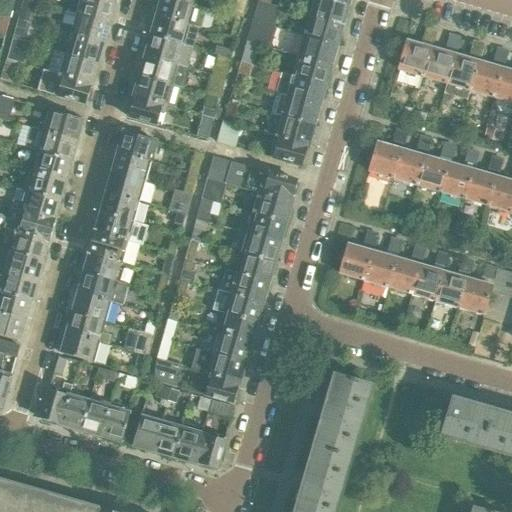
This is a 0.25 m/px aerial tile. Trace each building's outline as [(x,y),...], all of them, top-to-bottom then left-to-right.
[(3,0),(0,11),(0,15),(10,18),(15,0),(3,0)] [(99,0),(78,0),(75,15),(110,24),(109,23),(111,21),(113,13),(112,11),(114,4),(99,0)] [(158,9),(156,16),(159,17),(188,25),(198,28),(201,29),(206,9),(194,5),(175,0),(158,0),(157,7),(158,9)] [(235,0),(231,16),(235,17),(241,19),(246,0),(235,0)] [(326,0),(314,0),(310,17),(342,27),(344,19),(347,18),(349,10),(347,7),(350,6),(326,0)] [(23,1),(17,19),(28,22),(33,4),(23,1)] [(258,2),(252,22),(272,27),(278,7),(269,5),(258,2)] [(64,24),(62,32),(69,34),(103,44),(105,37),(107,36),(109,28),(108,26),(110,24),(75,15),(65,12),(62,24),(64,24)] [(10,18),(0,15),(0,36),(5,38),(10,18)] [(151,35),(149,36),(192,48),(193,48),(198,28),(188,25),(159,17),(156,16),(154,23),(152,24),(149,32),(151,35)] [(235,17),(229,37),(236,38),(236,36),(241,19),(235,17)] [(310,17),(304,37),(338,47),(337,45),(339,44),(342,36),(340,33),(342,27),(310,17)] [(17,19),(12,39),(24,43),(27,32),(25,31),(28,22),(17,19)] [(252,22),(246,42),(258,45),(269,48),(276,28),(272,27),(252,22)] [(436,32),(426,29),(422,40),(432,43),(436,32)] [(67,42),(63,54),(98,64),(97,63),(100,61),(102,53),(101,51),(103,44),(69,34),(62,32),(61,32),(59,40),(67,42)] [(460,38),(449,35),(446,47),(456,50),(460,38)] [(147,49),(145,56),(186,68),(192,48),(149,36),(150,38),(148,39),(145,47),(147,49)] [(304,37),(298,57),(330,66),(333,59),(335,58),(337,50),(336,48),(338,47),(304,37)] [(26,43),(24,43),(12,39),(6,60),(21,64),(26,43)] [(419,77),(421,78),(430,48),(406,41),(398,70),(419,76),(419,77)] [(241,61),(240,62),(252,66),(258,45),(246,42),(243,51),(241,61)] [(483,45),(473,42),(470,54),(480,57),(483,45)] [(214,55),(218,56),(230,59),(232,51),(216,46),(214,55)] [(430,48),(422,78),(423,78),(423,77),(443,83),(443,84),(446,84),(454,55),(455,55),(456,50),(446,47),(445,52),(430,48)] [(507,52),(497,49),(494,61),(504,64),(507,52)] [(63,54),(58,75),(91,84),(93,77),(96,76),(98,68),(97,66),(98,64),(63,54)] [(446,84),(443,93),(467,100),(469,91),(478,62),(455,55),(454,55),(446,84)] [(186,68),(145,56),(143,63),(140,64),(138,72),(139,75),(138,76),(180,88),(186,68)] [(217,56),(212,76),(224,79),(230,59),(217,56)] [(298,57),(293,77),(326,87),(325,85),(328,84),(330,76),(328,73),(330,66),(298,57)] [(240,62),(235,81),(243,84),(247,85),(252,66),(240,62)] [(490,98),(493,98),(502,69),(478,62),(469,91),(470,92),(470,91),(490,97),(490,98)] [(511,71),(502,69),(493,98),(494,99),(494,98),(511,103),(511,71)] [(0,80),(0,81),(11,84),(14,73),(3,70),(0,80)] [(43,70),(37,91),(53,95),(86,105),(86,103),(88,102),(91,93),(89,91),(91,84),(58,75),(43,70)] [(282,74),(276,94),(319,107),(321,100),(324,98),(326,90),(324,88),(326,87),(293,77),(282,74)] [(135,89),(133,96),(159,104),(166,106),(165,106),(174,108),(180,88),(159,82),(138,76),(139,78),(136,79),(134,87),(135,89)] [(212,76),(206,96),(219,99),(224,79),(212,76)] [(234,82),(231,93),(239,95),(243,84),(235,81),(234,82)] [(276,94),(270,114),(315,127),(314,125),(316,124),(319,116),(317,114),(319,107),(276,94)] [(166,106),(133,96),(131,104),(129,105),(127,112),(128,115),(127,117),(160,126),(166,106)] [(206,96),(201,116),(213,120),(219,99),(206,96)] [(0,97),(0,107),(11,111),(14,101),(0,97)] [(229,102),(223,122),(231,125),(234,116),(237,104),(229,102)] [(33,107),(27,127),(42,131),(75,141),(77,134),(79,133),(82,124),(81,122),(81,121),(81,120),(33,107)] [(403,115),(410,117),(412,110),(405,107),(403,115)] [(424,122),(427,115),(415,111),(413,119),(424,122)] [(267,135),(275,137),(307,147),(310,139),(312,138),(314,130),(313,128),(315,127),(270,114),(270,116),(273,117),(270,127),(269,127),(267,135)] [(195,136),(195,137),(208,141),(208,140),(213,120),(201,116),(195,136)] [(231,125),(223,122),(222,122),(217,143),(235,148),(241,127),(231,125)] [(486,128),(484,137),(492,139),(495,130),(486,128)] [(406,133),(396,130),(393,142),(403,145),(406,133)] [(42,131),(37,152),(71,161),(70,159),(72,158),(75,150),(73,148),(75,141),(42,131)] [(119,146),(117,153),(150,162),(156,142),(123,132),(122,134),(120,135),(118,144),(119,146)] [(307,147),(275,137),(269,158),(301,167),(302,165),(305,164),(307,156),(305,154),(307,147)] [(430,140),(420,137),(417,149),(427,151),(430,140)] [(389,178),(392,179),(401,150),(377,143),(368,172),(389,178)] [(454,147),(443,144),(440,155),(450,158),(454,147)] [(413,185),(416,186),(425,157),(401,150),(392,179),(393,180),(393,179),(413,184),(413,185)] [(478,154),(468,151),(464,162),(474,165),(478,154)] [(37,152),(31,172),(64,181),(66,174),(68,173),(70,165),(69,163),(71,161),(37,152)] [(188,173),(197,176),(201,164),(203,155),(194,152),(194,153),(188,173)] [(112,172),(110,173),(144,183),(150,162),(117,153),(115,160),(113,161),(111,169),(112,172)] [(437,192),(439,193),(448,164),(425,157),(416,186),(417,185),(437,191),(437,192)] [(485,206),(487,207),(496,178),(498,172),(502,160),(491,157),(486,175),(472,171),(464,200),(465,199),(485,205),(485,206)] [(225,185),(259,194),(291,203),(293,196),(296,195),(298,187),(296,185),(297,182),(250,169),(250,168),(240,165),(213,158),(207,179),(225,185)] [(461,199),(464,200),(472,171),(448,164),(439,193),(440,193),(441,192),(461,198),(461,199)] [(31,172),(25,192),(60,202),(59,200),(61,198),(63,190),(62,188),(64,181),(31,172)] [(108,186),(106,193),(139,203),(144,183),(110,173),(111,174),(109,176),(107,184),(108,186)] [(188,173),(182,193),(191,196),(197,176),(188,173)] [(511,182),(496,178),(487,207),(488,207),(489,206),(509,212),(508,213),(511,214),(511,182)] [(207,179),(201,199),(213,203),(220,205),(225,185),(207,179)] [(14,211),(20,212),(54,222),(54,221),(53,221),(55,214),(57,213),(59,205),(58,203),(60,202),(25,192),(16,189),(10,208),(14,210),(14,211)] [(168,212),(176,214),(184,216),(186,216),(188,208),(191,196),(182,193),(174,191),(168,212)] [(101,212),(99,213),(133,222),(139,203),(106,193),(104,200),(102,201),(99,209),(101,212)] [(259,194),(253,214),(287,224),(286,222),(288,220),(291,213),(289,210),(291,203),(259,194)] [(195,220),(203,222),(207,223),(213,203),(201,199),(195,220)] [(13,232),(49,242),(49,241),(51,233),(53,225),(54,222),(20,212),(14,211),(14,210),(10,208),(7,220),(6,220),(4,229),(13,232)] [(93,232),(93,233),(127,242),(133,222),(99,213),(100,214),(98,215),(95,224),(97,226),(95,232),(93,232)] [(184,216),(176,214),(174,224),(182,227),(184,216)] [(253,214),(247,234),(279,244),(282,236),(284,235),(287,227),(285,225),(287,224),(253,214)] [(190,239),(198,241),(202,242),(205,232),(201,231),(203,222),(195,220),(190,239)] [(13,232),(8,251),(43,261),(42,259),(44,258),(46,250),(45,248),(47,242),(49,242),(13,232)] [(367,232),(364,244),(374,247),(377,235),(367,232)] [(93,233),(87,252),(121,262),(133,265),(139,246),(127,242),(93,233)] [(247,234),(241,253),(276,263),(275,261),(277,260),(279,253),(278,250),(279,244),(247,234)] [(190,239),(184,259),(193,261),(198,241),(190,239)] [(401,242),(391,239),(388,251),(398,254),(401,242)] [(169,241),(166,254),(173,256),(174,256),(177,244),(169,241)] [(363,280),(364,280),(372,252),(347,245),(339,273),(360,279),(359,280),(363,281),(363,280)] [(415,246),(411,258),(422,261),(425,249),(415,246)] [(0,261),(0,270),(36,281),(38,274),(40,273),(42,265),(41,262),(43,261),(8,251),(4,262),(0,261)] [(84,272),(82,273),(116,282),(121,262),(87,252),(87,253),(89,254),(87,260),(85,262),(82,269),(84,272)] [(388,287),(396,259),(372,252),(364,280),(384,286),(383,287),(387,288),(388,287)] [(241,253),(235,273),(268,283),(271,275),(273,274),(275,266),(274,264),(276,263),(241,253)] [(438,253),(435,265),(445,267),(449,256),(438,253)] [(166,254),(161,273),(168,275),(174,256),(173,256),(166,254)] [(184,259),(179,278),(188,280),(187,282),(193,284),(196,272),(190,270),(193,261),(184,259)] [(411,294),(412,294),(420,266),(396,259),(388,287),(408,293),(407,294),(411,295),(411,294)] [(459,309),(459,308),(467,280),(469,274),(472,263),(462,260),(457,277),(444,273),(435,301),(456,307),(455,308),(459,309)] [(435,301),(444,273),(420,266),(412,294),(432,300),(431,301),(435,302),(435,301)] [(486,267),(482,278),(493,281),(496,270),(486,267)] [(0,292),(31,302),(30,300),(33,299),(35,290),(34,288),(36,281),(0,270),(0,292)] [(220,290),(230,293),(263,302),(265,295),(267,294),(269,286),(268,283),(235,273),(226,270),(220,290)] [(490,293),(500,296),(507,273),(497,270),(490,293)] [(78,293),(110,303),(122,306),(128,286),(116,282),(82,273),(83,275),(80,276),(78,284),(80,286),(78,293)] [(158,282),(155,293),(155,294),(159,295),(162,296),(168,275),(161,273),(159,279),(158,282)] [(500,296),(510,299),(511,292),(511,274),(507,273),(500,296)] [(179,278),(173,299),(182,301),(187,282),(188,280),(179,278)] [(467,280),(459,308),(479,314),(479,315),(483,316),(491,287),(467,280)] [(0,292),(0,314),(24,321),(26,314),(29,313),(31,305),(29,302),(31,302),(0,292)] [(72,312),(70,313),(104,323),(110,303),(78,293),(76,300),(73,302),(71,310),(72,312)] [(155,294),(155,293),(151,310),(158,312),(159,307),(162,296),(159,295),(155,294)] [(230,293),(224,313),(258,323),(257,320),(260,320),(262,312),(261,309),(263,302),(230,293)] [(173,299),(168,319),(176,321),(182,301),(173,299)] [(68,326),(66,333),(99,343),(104,323),(70,313),(72,315),(69,316),(67,324),(68,326)] [(224,313),(218,333),(251,342),(253,335),(255,334),(258,326),(257,324),(259,323),(258,323),(224,313)] [(24,321),(0,314),(0,336),(19,342),(19,340),(21,339),(24,330),(23,328),(24,321)] [(168,319),(162,339),(170,342),(173,331),(176,331),(178,323),(176,322),(176,321),(168,319)] [(147,321),(143,334),(151,336),(155,323),(147,321)] [(99,343),(66,333),(64,341),(62,342),(60,350),(61,352),(61,354),(93,363),(99,343)] [(133,353),(138,354),(145,356),(151,336),(143,334),(139,333),(133,353)] [(218,333),(212,353),(247,363),(245,361),(248,360),(250,352),(249,350),(251,342),(218,333)] [(170,342),(162,339),(159,351),(167,354),(170,342)] [(0,408),(2,409),(11,376),(16,359),(19,346),(0,340),(0,408)] [(192,369),(206,373),(239,382),(241,376),(244,375),(246,367),(244,364),(247,363),(212,353),(197,349),(192,369)] [(145,356),(138,354),(135,362),(132,375),(139,377),(145,356)] [(56,366),(63,368),(65,361),(58,359),(56,366)] [(153,381),(159,383),(175,388),(181,367),(156,360),(154,366),(153,381)] [(115,385),(116,385),(119,375),(98,369),(95,378),(115,384),(115,385)] [(239,382),(206,373),(203,383),(200,394),(233,403),(234,401),(236,400),(238,392),(237,390),(239,382)] [(119,375),(116,385),(136,391),(137,389),(135,379),(119,375)] [(317,434),(314,447),(350,457),(361,422),(371,387),(371,386),(334,376),(330,390),(327,401),(326,403),(324,412),(321,423),(317,434)] [(53,424),(61,426),(70,393),(72,387),(72,386),(63,383),(61,390),(49,387),(40,420),(41,420),(42,421),(43,423),(52,425),(53,424)] [(155,396),(167,400),(171,389),(158,385),(155,396)] [(171,389),(167,400),(173,401),(176,391),(171,389)] [(80,433),(80,432),(90,398),(70,393),(61,426),(67,428),(69,430),(77,432),(79,431),(80,433)] [(93,435),(101,437),(111,404),(90,398),(80,432),(82,432),(83,434),(91,436),(93,435)] [(196,409),(208,413),(211,401),(200,398),(196,409)] [(476,447),(487,410),(478,408),(465,404),(451,400),(441,436),(476,447)] [(211,401),(208,413),(230,419),(234,407),(211,401)] [(111,404),(101,437),(108,439),(109,441),(117,444),(119,442),(121,443),(131,410),(111,404)] [(511,417),(505,415),(487,410),(476,447),(511,456),(511,417)] [(146,450),(153,452),(162,419),(141,413),(132,446),(134,446),(135,449),(143,451),(146,450)] [(172,459),(173,459),(182,425),(162,419),(153,452),(160,454),(160,456),(169,459),(171,457),(172,459)] [(186,461),(194,464),(203,431),(182,425),(173,459),(174,458),(175,461),(183,463),(186,461)] [(203,431),(194,464),(202,466),(203,469),(211,471),(213,469),(216,470),(225,437),(203,431)] [(350,457),(314,447),(310,460),(307,471),(306,474),(304,482),(301,491),(301,493),(297,504),(295,511),(334,511),(340,492),(350,457)] [(98,511),(99,509),(0,480),(0,511),(98,511)]
